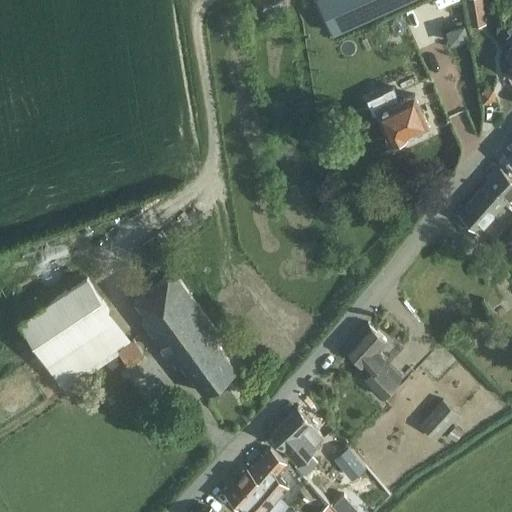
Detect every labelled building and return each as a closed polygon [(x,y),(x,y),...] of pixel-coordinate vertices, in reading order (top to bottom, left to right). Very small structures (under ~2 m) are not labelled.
[(318,0),(333,33),(407,0),(318,0)] [(480,8),(469,10),(471,26),(483,24),(480,8)] [(445,29),(450,43),(468,38),(464,23),(445,29)] [(393,86),(366,98),(373,114),(377,113),(390,142),(392,141),(397,144),(405,141),(406,134),(429,124),(414,93),(400,100),(393,86)] [(508,198),(511,201),(511,176),(501,166),(486,182),(506,200),(508,198)] [(459,224),(473,236),(506,200),(486,182),(458,212),(464,217),(459,224)] [(181,362),(204,393),(237,369),(214,337),(219,333),(174,271),(169,275),(135,299),(147,315),(142,318),(176,365),(181,362)] [(19,320),(64,389),(101,366),(98,361),(84,338),(115,318),(88,276),(19,320)] [(360,379),(381,397),(402,375),(384,357),(376,350),(386,339),(368,322),(345,347),(369,369),(360,379)] [(442,398),(419,423),(436,439),(459,414),(442,398)] [(271,433),(298,462),(324,438),(309,423),(311,421),(298,407),(271,433)] [(352,476),(361,487),(374,476),(364,464),(365,464),(348,444),(334,456),(351,477),(352,476)] [(247,468),(225,492),(243,509),(246,506),(252,511),(260,511),(288,482),(277,472),(286,461),(271,447),(250,471),(247,468)] [(358,497),(350,505),(357,511),(373,511),(374,511),(358,497)]
